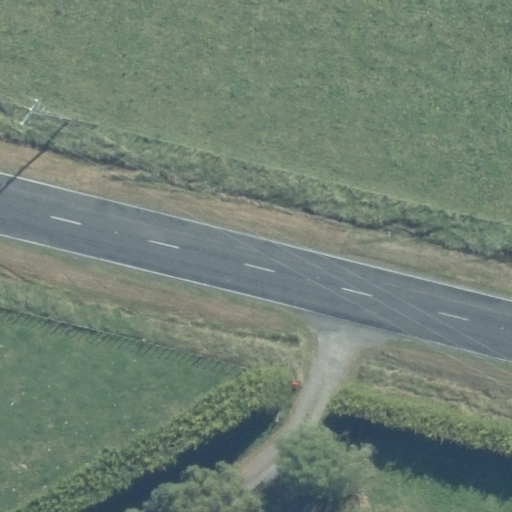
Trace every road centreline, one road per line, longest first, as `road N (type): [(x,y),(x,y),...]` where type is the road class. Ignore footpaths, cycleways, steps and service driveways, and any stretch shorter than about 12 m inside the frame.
road 1 (secondary): [(0,209),(511,333)]
road 2 (unknown): [(303,422),(181,511)]
road 3 (unknown): [(379,301),(303,422)]
